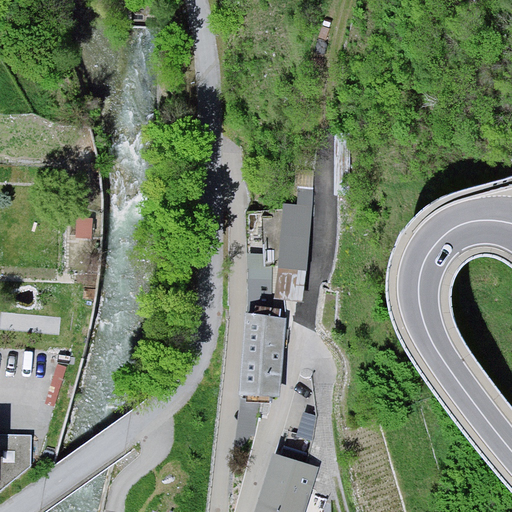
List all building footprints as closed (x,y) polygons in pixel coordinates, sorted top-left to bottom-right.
[(320,181),(288,176),(273,270),(305,274),(320,181)] [(283,321),(241,316),(232,398),(274,403),(283,321)] [(252,446),(259,405),(243,402),(236,443),(252,446)] [(287,446),(306,451),(311,433),(291,429),(287,446)] [(31,434),(0,433),(0,492),(30,466),(31,434)] [(300,511),(312,471),(268,459),(253,511),(300,511)]
